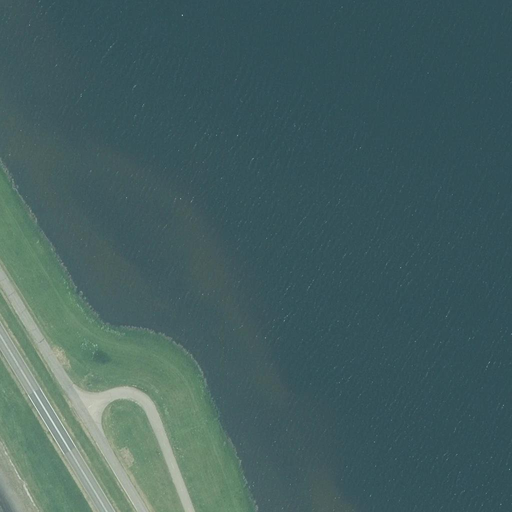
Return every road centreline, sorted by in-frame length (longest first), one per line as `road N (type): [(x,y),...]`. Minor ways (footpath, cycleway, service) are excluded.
road 1 (unclassified): [(142,511),(0,275)]
road 2 (primary): [(106,511),(0,335)]
